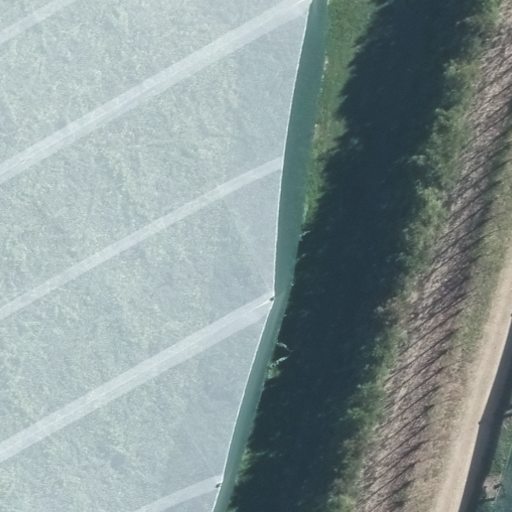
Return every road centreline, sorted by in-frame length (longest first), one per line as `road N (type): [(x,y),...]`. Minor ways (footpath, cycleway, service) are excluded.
road 1 (track): [(327,511),(489,0)]
road 2 (track): [(511,331),(459,511)]
